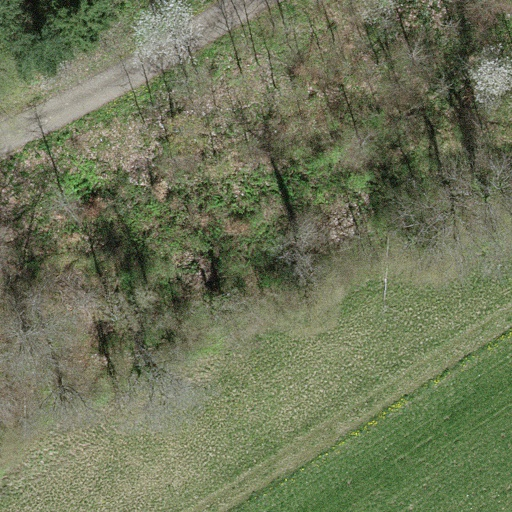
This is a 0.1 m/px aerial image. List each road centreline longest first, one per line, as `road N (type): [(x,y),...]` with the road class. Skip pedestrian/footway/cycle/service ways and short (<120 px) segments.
road 1 (track): [(511,315),(213,511)]
road 2 (track): [(205,0),(0,101)]
